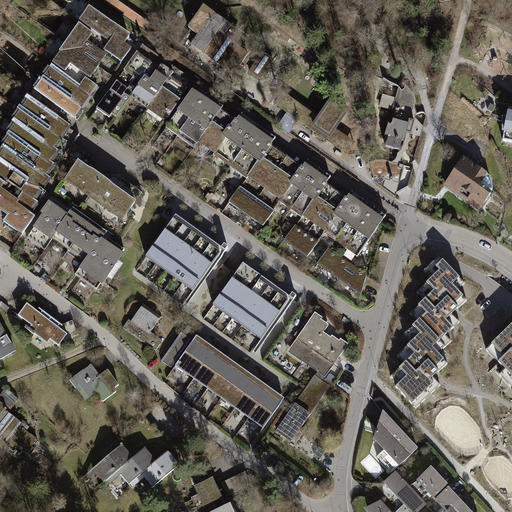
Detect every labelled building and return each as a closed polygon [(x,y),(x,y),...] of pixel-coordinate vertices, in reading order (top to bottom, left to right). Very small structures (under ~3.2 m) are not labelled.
[(86,8),(78,21),(108,42),(103,49),(121,62),(129,50),(122,45),(128,37),(86,8)] [(205,8),(189,30),(200,38),(193,48),(232,76),(247,55),(227,40),(234,30),(205,8)] [(90,33),(78,24),(51,63),(64,72),(70,63),(88,77),(104,55),(84,42),(90,33)] [(157,66),(135,50),(94,108),(107,117),(110,113),(114,116),(129,95),(163,119),(165,116),(167,118),(179,101),(177,100),(186,88),(169,76),(172,71),(159,62),(157,66)] [(274,66),(264,57),(250,73),(260,82),(274,66)] [(49,66),(33,90),(73,118),(95,86),(83,77),(77,86),(49,66)] [(219,107),(193,88),(165,128),(192,147),(197,141),(212,153),(211,154),(246,179),(247,177),(279,200),(277,202),(300,218),(302,216),(322,231),(321,232),(355,256),(383,216),(350,193),(345,200),(323,184),(328,177),(306,162),(301,169),(268,145),(273,139),(240,115),(235,122),(217,110),(219,107)] [(0,209),(5,213),(2,218),(21,233),(35,214),(31,211),(39,200),(38,199),(46,188),(41,185),(49,174),(45,171),(53,161),(49,158),(57,147),(53,144),(68,125),(31,98),(25,92),(21,90),(11,104),(14,107),(4,120),(7,122),(0,131),(0,132),(2,134),(0,137),(0,209)] [(403,142),(416,96),(397,91),(392,111),(394,112),(391,123),(387,122),(384,136),(388,137),(385,148),(399,152),(402,142),(403,142)] [(331,98),(312,125),(330,138),(349,111),(331,98)] [(504,131),(503,141),(511,143),(511,112),(508,112),(507,118),(502,116),(502,130),(504,131)] [(415,121),(411,134),(420,137),(424,124),(415,121)] [(399,191),(406,163),(377,156),(372,180),(386,183),(385,188),(399,191)] [(465,159),(446,186),(479,209),(491,193),(480,185),(487,175),(465,159)] [(100,179),(75,162),(63,180),(87,197),(100,179)] [(133,202),(100,179),(87,197),(120,220),(133,202)] [(256,198),(238,187),(227,202),(245,214),(256,198)] [(103,235),(105,232),(71,208),(69,212),(50,198),(40,213),(42,214),(26,237),(43,249),(51,238),(84,261),(74,275),(95,290),(100,283),(101,284),(106,277),(110,280),(122,264),(118,261),(121,255),(120,254),(123,250),(103,235)] [(273,210),(256,198),(245,214),(262,226),(273,210)] [(173,214),(143,258),(189,290),(201,273),(206,277),(227,247),(221,243),(219,246),(173,214)] [(317,242),(293,226),(283,241),(306,257),(317,242)] [(339,257),(327,249),(316,264),(328,273),(339,257)] [(365,276),(339,257),(328,273),(360,295),(365,276)] [(456,277),(438,260),(429,268),(433,272),(422,284),(431,293),(416,308),(424,316),(411,329),(418,336),(405,349),(411,355),(397,370),(405,378),(394,390),(410,406),(430,385),(425,379),(442,362),(427,347),(448,325),(441,318),(461,298),(448,285),(456,277)] [(287,296),(241,263),(211,306),(259,340),(271,323),(274,325),(295,297),(289,293),(287,296)] [(22,302),(29,306),(69,336),(66,339),(77,336),(72,322),(63,324),(64,328),(41,311),(43,309),(26,296),(22,302)] [(29,306),(21,316),(38,329),(36,333),(28,327),(27,329),(48,345),(52,340),(60,347),(66,339),(69,336),(29,306)] [(148,310),(137,325),(152,336),(154,337),(165,323),(148,310)] [(319,320),(312,315),(298,334),(295,332),(292,336),(296,338),(289,348),(318,369),(315,373),(323,379),(333,364),(337,366),(340,362),(336,359),(346,346),(337,340),(336,342),(329,337),(328,339),(320,334),(326,327),(318,321),(319,320)] [(511,320),(483,348),(503,368),(496,374),(511,390),(511,320)] [(164,345),(155,338),(154,337),(152,336),(137,325),(133,321),(126,330),(157,354),(164,345)] [(0,325),(0,361),(16,353),(0,325)] [(282,398),(193,335),(189,340),(179,333),(159,360),(170,368),(172,364),(261,428),(282,398)] [(96,369),(77,382),(91,403),(101,396),(107,405),(122,395),(119,390),(122,388),(111,372),(102,379),(96,369)] [(321,381),(323,379),(315,373),(274,432),(289,442),(328,386),(321,381)] [(41,441),(0,405),(0,432),(29,458),(41,441)] [(381,413),(372,438),(383,450),(375,457),(390,474),(416,451),(381,413)] [(129,447),(87,479),(90,484),(102,476),(112,490),(126,479),(136,491),(149,481),(157,491),(185,469),(173,453),(162,462),(152,449),(138,460),(129,447)] [(432,497),(445,485),(428,468),(416,481),(406,487),(394,475),(385,483),(405,504),(396,511),(413,511),(422,504),(418,500),(427,492),(432,497)] [(212,480),(194,488),(199,499),(187,504),(190,511),(235,511),(229,497),(251,487),(246,474),(221,485),(223,490),(218,492),(212,480)] [(467,511),(446,489),(433,500),(441,509),(438,511),(467,511)] [(388,511),(379,501),(366,507),(367,511),(366,511),(388,511)]
